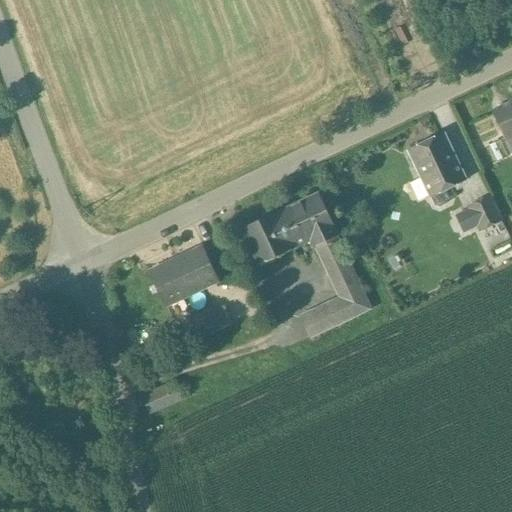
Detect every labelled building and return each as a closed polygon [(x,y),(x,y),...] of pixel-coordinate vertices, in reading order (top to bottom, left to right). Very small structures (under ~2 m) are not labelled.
[(511,100),(511,101),(511,103),(511,105),(495,114),(508,141),(511,138),(511,100)] [(446,135),(411,151),(431,197),(467,181),(446,135)] [(320,194),(286,210),(295,228),(286,232),(294,250),(311,242),(314,249),(318,247),(325,261),(345,253),(338,237),(340,236),(320,194)] [(490,196),(469,206),(481,231),(502,221),(490,196)] [(286,210),(242,230),(259,266),(294,250),(286,232),(295,228),(286,210)] [(202,248),(151,272),(167,306),(217,282),(202,248)] [(345,253),(325,261),(330,271),(349,262),(345,253)] [(349,262),(330,271),(340,294),(359,285),(349,262)] [(371,309),(359,285),(340,294),(343,299),(330,305),(339,324),(371,309)] [(330,305),(302,318),(311,337),(339,324),(330,305)] [(223,307),(203,315),(212,335),(232,326),(223,307)] [(202,311),(189,313),(192,334),(205,332),(202,311)] [(176,383),(145,395),(152,414),(184,402),(176,383)]
